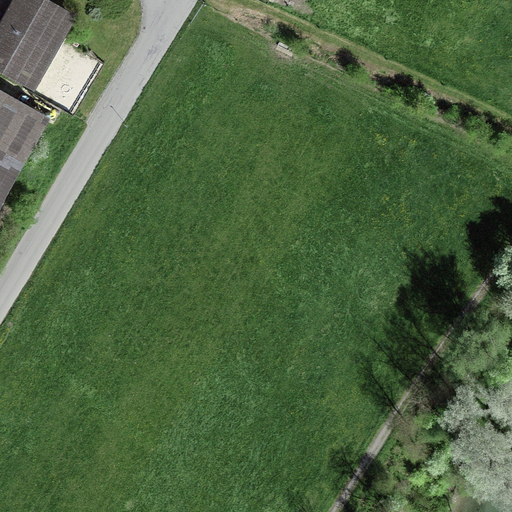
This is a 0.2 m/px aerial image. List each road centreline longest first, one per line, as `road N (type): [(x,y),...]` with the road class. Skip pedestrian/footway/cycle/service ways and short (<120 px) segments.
road 1 (unclassified): [(0,296),(175,0)]
road 2 (track): [(511,266),(322,511)]
road 3 (track): [(289,0),(511,114)]
